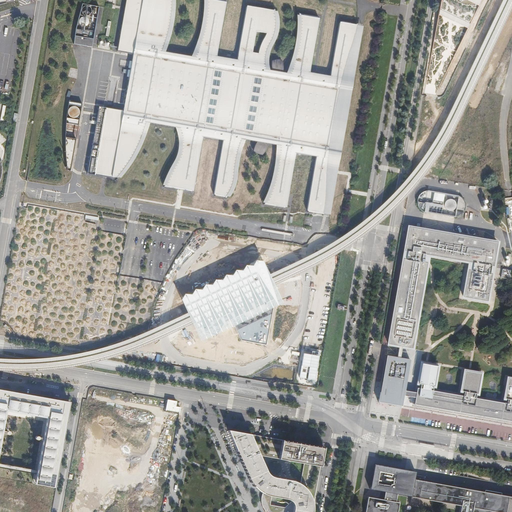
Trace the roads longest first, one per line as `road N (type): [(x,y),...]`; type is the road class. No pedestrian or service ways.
road 1 (secondary): [(357,423),(431,0)]
road 2 (secondary): [(412,0),(337,420)]
road 3 (residential): [(0,262),(44,0)]
road 4 (residential): [(357,423),(511,452)]
road 5 (residential): [(83,373),(58,511)]
road 6 (residential): [(187,392),(166,511)]
